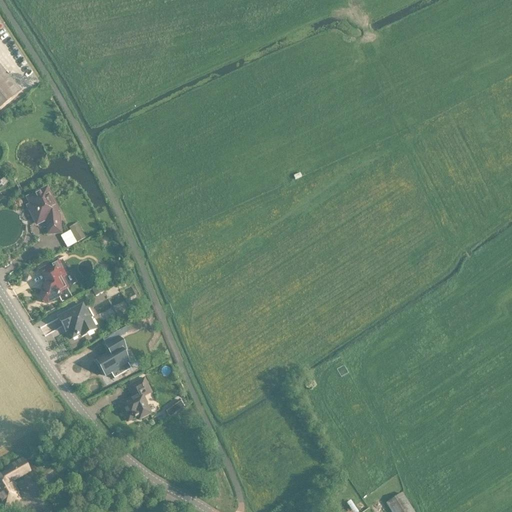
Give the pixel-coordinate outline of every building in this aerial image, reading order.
[(0,109),(21,92),(0,66),(0,109)] [(36,224),(45,220),(47,235),(61,233),(59,213),(46,189),(27,198),(34,212),(31,214),(36,224)] [(77,225),(69,230),(76,243),(84,239),(77,225)] [(69,232),(60,237),(66,249),(76,244),(69,232)] [(47,303),(58,297),(58,296),(59,296),(57,293),(66,288),(61,278),(62,277),(63,276),(63,275),(63,274),(62,272),(63,272),(61,269),(62,269),(57,260),(48,265),(48,266),(39,271),(45,282),(44,283),(42,289),(43,291),(41,292),(40,297),(42,302),(47,303)] [(94,294),(101,290),(98,285),(91,289),(94,294)] [(82,305),(57,318),(65,332),(68,331),(72,339),(80,335),(81,337),(95,330),(90,319),(92,318),(87,310),(85,311),(82,305)] [(105,377),(110,374),(112,373),(115,378),(131,370),(127,364),(128,363),(122,353),(125,351),(118,338),(105,346),(110,353),(96,361),(105,377)] [(124,411),(123,412),(128,422),(134,418),(134,419),(138,417),(139,420),(150,415),(144,404),(146,403),(141,395),(149,391),(144,379),(130,386),(135,396),(127,400),(127,401),(121,404),(124,411)] [(179,401),(172,406),(177,413),(184,408),(179,401)] [(0,501),(4,509),(20,500),(17,494),(18,494),(12,482),(30,472),(22,459),(4,469),(5,472),(0,474),(0,501)] [(412,511),(401,494),(393,499),(385,504),(390,511),(412,511)] [(360,511),(352,500),(343,506),(346,511),(360,511)]
